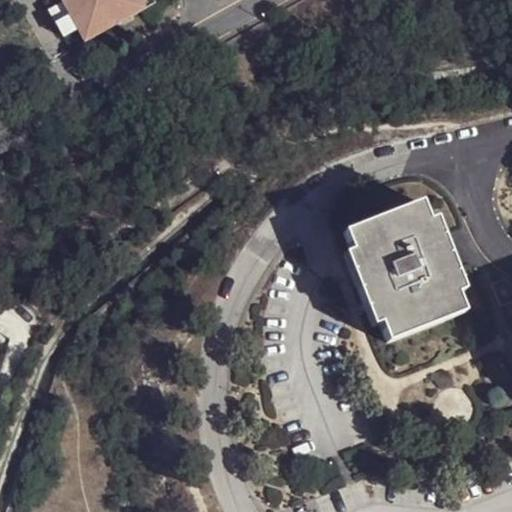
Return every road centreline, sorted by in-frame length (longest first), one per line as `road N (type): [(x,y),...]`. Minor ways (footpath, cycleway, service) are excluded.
road 1 (residential): [(241,511),(215,446),(212,396),(230,300),(252,261),(286,228),(376,174),(511,140)]
road 2 (residential): [(272,0),(0,149)]
road 3 (track): [(92,511),(89,448),(114,410),(136,407),(138,394),(165,385)]
